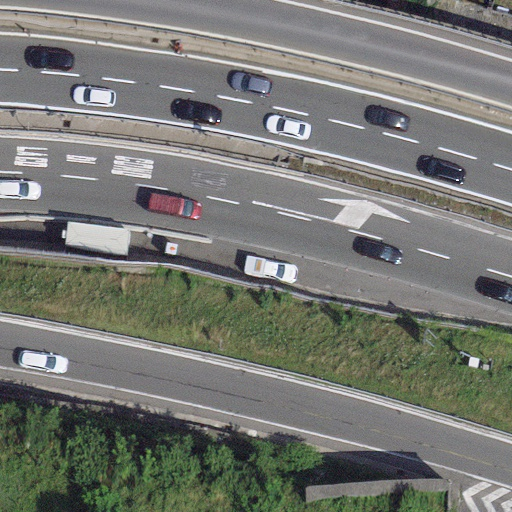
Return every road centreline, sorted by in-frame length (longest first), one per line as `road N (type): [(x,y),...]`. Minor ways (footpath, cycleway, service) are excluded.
road 1 (motorway): [(0,346),(271,401),(511,468)]
road 2 (motorway): [(0,172),(269,208),(511,279)]
road 3 (motorway): [(511,171),(230,100),(0,69)]
road 4 (motorway): [(511,86),(304,33),(125,0)]
